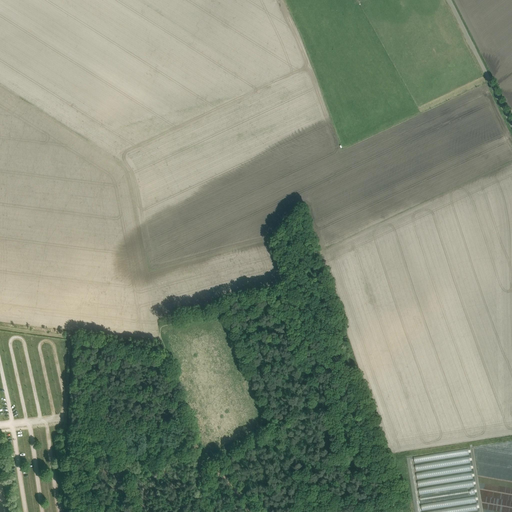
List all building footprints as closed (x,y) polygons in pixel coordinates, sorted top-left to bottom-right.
[(414,463),(469,455),(468,448),(413,456),(414,463)] [(415,470),(470,463),(469,457),(414,464),(415,470)] [(478,464),(478,494),(511,494),(511,480),(503,481),(506,476),(503,476),(499,473),(497,473),(495,477),(488,473),(486,473),(486,470),(488,470),(482,467),(479,467),(479,464),(478,464)] [(470,465),(416,471),(417,479),(418,486),(472,479),(471,471),(470,465)] [(419,494),(474,487),(473,480),(418,488),(419,494)]
